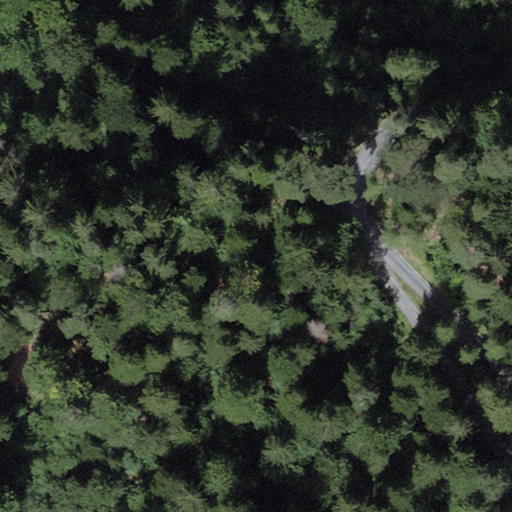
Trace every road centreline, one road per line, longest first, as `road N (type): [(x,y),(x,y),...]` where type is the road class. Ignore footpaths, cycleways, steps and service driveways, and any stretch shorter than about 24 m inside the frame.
road 1 (track): [(511,385),(376,237),(357,186),(364,161),(390,131),(511,74)]
road 2 (track): [(511,465),(386,280),(376,237)]
